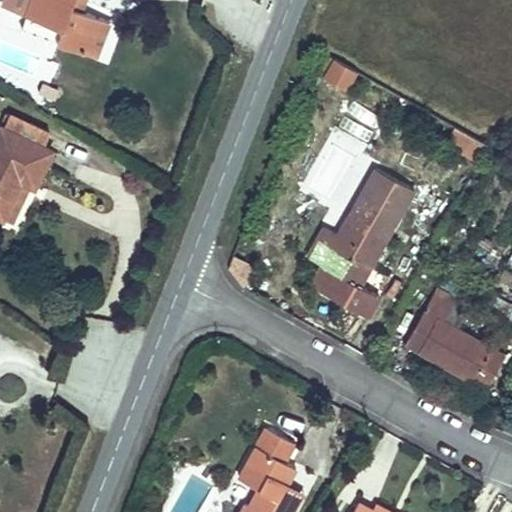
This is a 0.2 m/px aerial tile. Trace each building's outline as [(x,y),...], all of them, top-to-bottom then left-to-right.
[(35,0),(7,0),(5,7),(29,16),(35,0)] [(35,0),(29,16),(64,29),(59,43),(97,58),(110,22),(84,13),(74,9),(77,0),(35,0)] [(77,0),(74,9),(84,13),(88,0),(77,0)] [(332,56),(322,77),(347,90),(358,68),(332,56)] [(354,99),(338,122),(364,140),(379,117),(354,99)] [(17,119),(8,134),(42,152),(50,137),(17,119)] [(454,131),(448,147),(478,157),(483,141),(454,131)] [(42,152),(8,134),(5,133),(0,143),(0,217),(3,219),(22,182),(32,188),(37,190),(54,158),(42,152)] [(378,168),(328,260),(341,269),(330,289),(374,313),(385,292),(365,281),(415,189),(378,168)] [(22,182),(3,219),(12,224),(32,188),(22,182)] [(458,295),(440,286),(407,343),(487,388),(508,352),(446,317),(458,295)] [(252,498),(248,506),(244,511),(292,511),(305,491),(290,483),(300,463),(287,457),(297,438),(270,424),(244,471),(265,483),(257,500),(252,498)] [(387,511),(365,499),(357,511),(387,511)]
